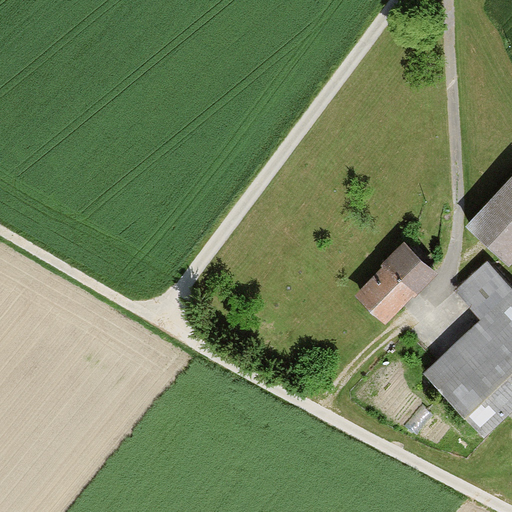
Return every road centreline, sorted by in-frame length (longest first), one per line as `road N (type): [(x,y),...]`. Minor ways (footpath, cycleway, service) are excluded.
road 1 (track): [(0,229),(507,511)]
road 2 (track): [(160,320),(397,0)]
